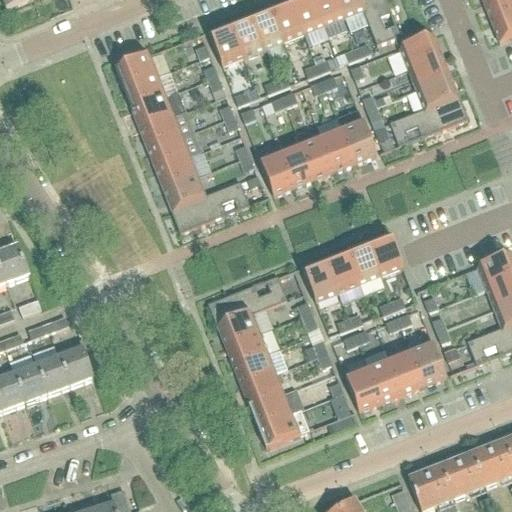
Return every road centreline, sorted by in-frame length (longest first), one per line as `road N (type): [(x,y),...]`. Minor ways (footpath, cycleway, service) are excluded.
road 1 (residential): [(0,144),(165,407)]
road 2 (residential): [(254,511),(511,409)]
road 3 (residential): [(0,61),(162,0)]
road 4 (residential): [(0,476),(124,429)]
road 5 (residential): [(511,85),(486,95),(448,0)]
road 6 (residential): [(165,407),(231,511)]
